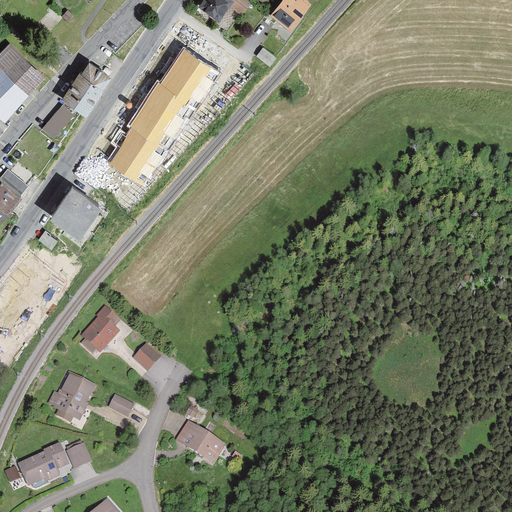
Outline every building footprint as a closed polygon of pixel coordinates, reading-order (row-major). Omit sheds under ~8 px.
[(204,0),(199,8),(219,22),(233,0),(204,0)] [(251,3),(246,0),(236,0),(232,7),(242,15),(251,3)] [(284,0),(272,16),(291,31),(311,5),(304,0),(284,0)] [(0,113),(37,75),(5,44),(0,48),(0,113)] [(185,49),(161,85),(195,108),(219,72),(185,49)] [(272,60),(260,49),(253,57),(265,68),(272,60)] [(63,101),(73,108),(86,90),(99,70),(89,63),(63,101)] [(86,90),(73,108),(84,115),(110,77),(99,70),(86,90)] [(195,108),(161,85),(133,126),(168,149),(195,108)] [(63,107),(44,129),(54,138),(74,116),(63,107)] [(168,149),(133,126),(109,161),(143,185),(168,149)] [(0,185),(5,190),(21,170),(3,156),(0,159),(0,185)] [(41,186),(21,170),(5,190),(12,195),(25,206),(41,186)] [(0,185),(0,210),(12,195),(5,190),(0,185)] [(74,188),(50,220),(79,241),(102,208),(74,188)] [(39,240),(52,250),(59,242),(46,232),(39,240)] [(123,324),(103,307),(77,337),(97,354),(123,324)] [(130,360),(146,374),(157,361),(141,347),(130,360)] [(93,387),(64,373),(45,412),(74,426),(93,387)] [(107,409),(126,420),(132,408),(113,397),(107,409)] [(224,451),(187,425),(174,444),(211,469),(224,451)] [(70,465),(60,443),(38,453),(40,457),(14,469),(24,490),(41,482),(44,487),(59,480),(55,472),(70,465)] [(75,471),(89,465),(80,446),(67,452),(75,471)] [(108,511),(100,503),(90,511),(108,511)]
